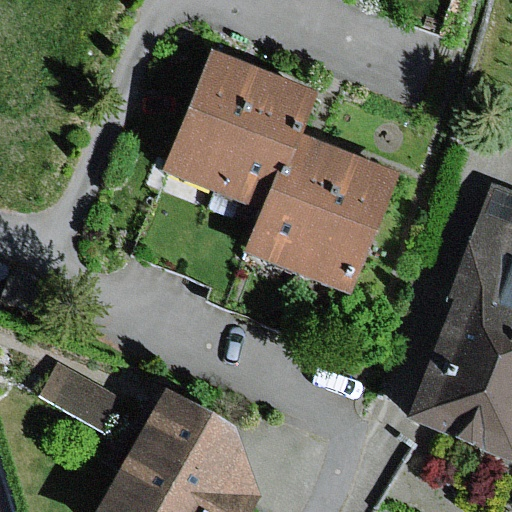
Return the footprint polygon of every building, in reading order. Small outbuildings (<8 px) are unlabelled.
[(342,0),(441,38),(456,0),(342,0)] [(212,59),(164,178),(219,200),(266,80),(212,59)] [(317,100),(266,80),(219,200),(268,220),(300,142),(317,100)] [(268,220),(252,262),(306,284),(355,164),(300,142),(268,220)] [(404,184),(355,164),(306,284),(345,299),(356,303),(404,184)] [(219,200),(164,178),(133,256),(217,289),(211,305),(324,351),(345,299),(306,284),(252,262),(268,220),(219,200)] [(511,200),(496,194),(453,313),(511,334),(511,200)] [(15,271),(1,303),(40,320),(53,288),(15,271)] [(511,334),(453,313),(413,424),(511,459),(511,334)] [(130,403),(60,366),(43,399),(112,436),(130,403)] [(243,437),(169,397),(105,511),(262,511),(267,504),(243,437)]
